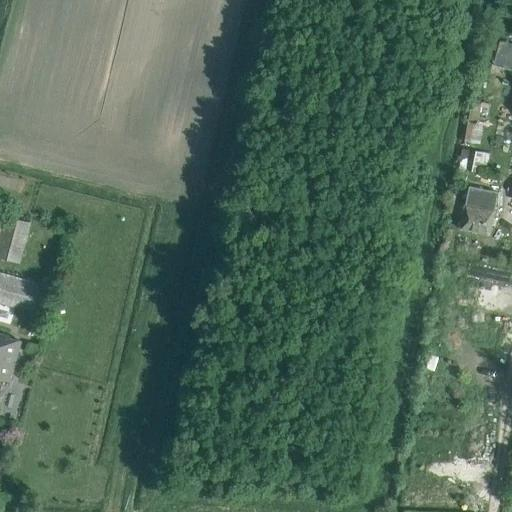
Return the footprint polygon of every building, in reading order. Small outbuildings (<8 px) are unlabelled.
[(511,44),(498,40),(491,65),(511,70),(511,44)] [(465,171),(477,174),(478,168),(486,169),(489,155),(461,149),(457,167),(466,169),(465,171)] [(488,234),(494,204),(497,191),(469,185),(460,229),(488,234)] [(0,259),(19,264),(31,224),(4,217),(0,230),(0,259)] [(0,304),(37,315),(44,285),(0,272),(0,304)] [(0,378),(9,381),(20,343),(7,339),(7,338),(0,335),(0,378)]
